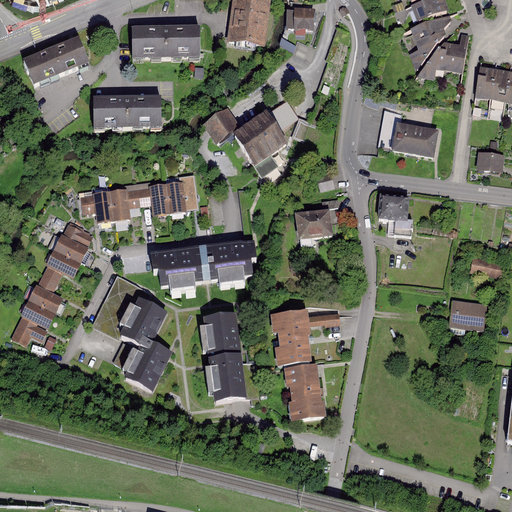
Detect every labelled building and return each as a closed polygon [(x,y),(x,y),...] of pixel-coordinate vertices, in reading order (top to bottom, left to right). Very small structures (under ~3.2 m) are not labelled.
[(442,0),(436,0),(414,9),(420,25),(447,14),(442,0)] [(269,6),(233,2),(229,47),(264,51),(269,6)] [(341,14),(344,18),(349,15),(347,10),(344,10),(341,11),(341,14)] [(314,15),(288,15),(287,37),(314,37),(314,15)] [(449,19),(414,32),(421,51),(412,55),(418,72),(445,39),(443,33),(451,24),(449,19)] [(201,35),(134,36),(133,60),(202,59),(201,35)] [(444,48),(420,78),(435,81),(436,77),(462,82),(469,40),(462,38),(460,50),(444,48)] [(79,44),(25,65),(34,89),(89,68),(79,44)] [(511,77),(481,72),(476,99),(511,104),(511,77)] [(157,104),(92,108),(94,137),(159,133),(157,104)] [(231,120),(227,114),(206,128),(218,146),(239,132),(231,120)] [(264,119),(230,145),(251,172),(254,170),(263,181),(279,169),(270,158),(285,146),(264,119)] [(437,131),(396,125),(392,155),(433,161),(437,131)] [(502,161),(477,159),(476,176),(501,179),(502,161)] [(198,180),(188,180),(190,213),(200,213),(198,180)] [(126,194),(78,201),(82,224),(95,222),(96,231),(132,225),(130,213),(153,209),(155,223),(188,218),(183,186),(151,190),(151,186),(126,190),(126,194)] [(410,201),(382,199),(380,221),(390,222),(390,223),(396,224),(395,238),(412,239),(413,233),(414,233),(414,229),(413,229),(413,223),(408,223),(410,201)] [(331,240),(328,215),(293,221),(297,245),(331,240)] [(22,322),(13,339),(41,353),(50,335),(48,334),(63,302),(55,298),(64,279),(73,283),(94,239),(68,227),(62,239),(60,238),(44,271),(46,272),(37,290),(35,289),(19,321),(22,322)] [(254,250),(150,260),(153,290),(257,279),(254,250)] [(504,268),(475,262),(473,273),(502,280),(504,268)] [(166,315),(137,301),(115,343),(144,358),(130,385),(149,394),(170,353),(152,344),(166,315)] [(487,308),(455,304),(451,335),(465,337),(466,330),(484,333),(487,308)] [(307,318),(269,323),(276,375),(283,374),(314,370),(309,332),(339,328),(338,320),(308,323),(307,318)] [(234,319),(200,323),(209,407),(243,403),(234,319)] [(314,370),(283,374),(290,426),(321,422),(314,370)]
